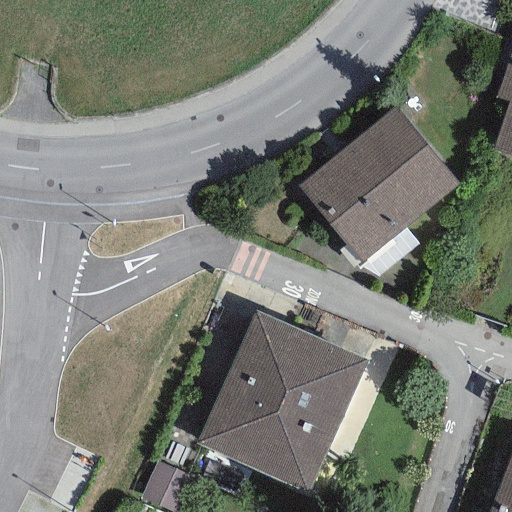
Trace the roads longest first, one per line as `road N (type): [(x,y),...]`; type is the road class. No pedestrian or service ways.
road 1 (residential): [(480,350),(229,252),(200,249),(106,289),(35,295),(44,168)]
road 2 (tertiary): [(44,168),(151,163),(274,117),(323,84),(395,0)]
road 3 (residential): [(423,511),(480,350)]
